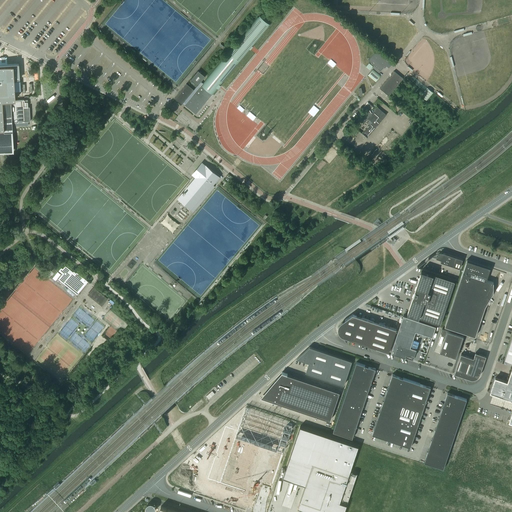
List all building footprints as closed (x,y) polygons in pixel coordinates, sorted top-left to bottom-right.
[(194,90),(183,103),(184,105),(189,108),(190,107),(195,112),(211,93),(213,95),(218,88),(221,85),(240,62),(250,49),(253,46),(269,26),(267,24),(268,23),(261,17),(260,19),(257,17),(256,18),(228,52),(207,78),(203,83),(201,81),(205,76),(201,72),(198,70),(191,80),(197,85),(194,90)] [(379,73),(389,61),(377,50),(368,60),(374,65),(372,67),(379,73)] [(0,152),(12,151),(10,123),(11,123),(30,121),(29,107),(27,107),(27,100),(23,100),(21,64),(7,64),(7,57),(3,57),(0,57),(0,152)] [(380,88),(389,96),(403,78),(394,71),(380,88)] [(194,90),(186,84),(175,98),(182,104),(183,103),(194,90)] [(367,137),(386,114),(377,107),(368,118),(372,122),(363,134),(367,137)] [(196,179),(181,197),(193,207),(223,172),(211,162),(206,168),(202,165),(193,176),(196,179)] [(445,253),(442,253),(436,256),(436,257),(436,258),(438,258),(437,259),(440,260),(440,259),(441,259),(441,262),(460,268),(463,259),(445,253)] [(468,260),(467,260),(444,326),(475,336),(485,306),(490,297),(486,295),(493,282),(486,280),(488,275),(490,270),(490,269),(467,261),(468,260)] [(87,281),(83,277),(76,272),(76,273),(73,271),(73,272),(65,265),(62,268),(61,267),(58,271),(62,274),(55,282),(56,282),(58,279),(63,283),(67,278),(68,279),(66,282),(77,291),(83,283),(85,284),(87,281)] [(408,311),(407,313),(440,324),(455,281),(422,270),(421,273),(426,274),(421,288),(418,287),(417,290),(416,289),(415,289),(414,293),(413,294),(414,295),(414,294),(415,295),(415,297),(418,298),(413,312),(408,311)] [(106,299),(93,288),(88,294),(104,307),(109,300),(107,298),(106,299)] [(340,328),(340,329),(340,330),(340,331),(341,331),(341,332),(341,333),(342,333),(342,334),(343,334),(344,334),(344,335),(349,336),(348,338),(389,352),(396,329),(353,314),(345,320),(346,321),(343,324),(342,324),(342,325),(341,325),(341,326),(340,327),(340,328)] [(403,315),(391,353),(413,360),(417,349),(410,347),(416,331),(433,337),(436,326),(403,315)] [(441,333),(445,334),(440,351),(456,357),(463,335),(442,328),(441,333)] [(352,361),(310,346),(297,358),(309,362),(306,372),(344,385),(352,361)] [(461,354),(454,373),(470,379),(471,379),(473,379),(474,379),(476,378),(477,378),(478,377),(479,375),(480,374),(485,359),(482,358),(483,355),(475,352),(474,358),(461,354)] [(356,362),(333,431),(352,438),(376,368),(356,362)] [(511,369),(508,382),(495,378),(490,392),(492,392),(511,399),(511,413),(509,421),(511,422),(511,369)] [(282,372),(263,398),(278,402),(330,420),(340,392),(288,374),(282,372)] [(431,387),(392,374),(372,434),(411,447),(431,387)] [(467,399),(464,398),(447,392),(424,462),(443,468),(467,399)] [(206,458),(192,470),(208,485),(216,477),(216,474),(271,492),(294,425),(244,410),(241,421),(234,419),(229,436),(215,431),(206,458)] [(286,469),(283,477),(305,484),(298,507),(310,511),(312,511),(344,511),(357,473),(350,470),(359,446),(300,426),(286,469)]
